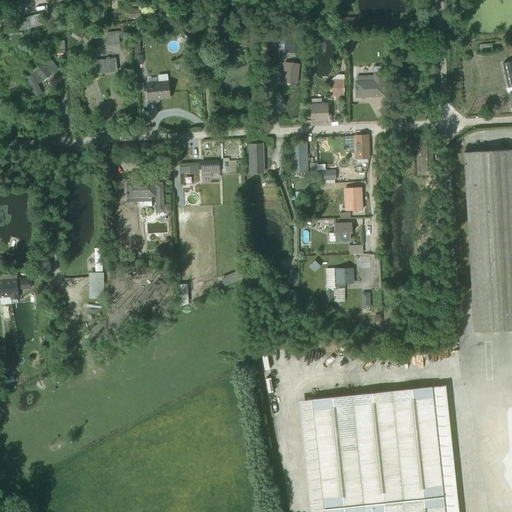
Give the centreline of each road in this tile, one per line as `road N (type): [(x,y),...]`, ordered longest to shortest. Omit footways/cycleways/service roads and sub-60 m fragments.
road 1 (unclassified): [(0,145),(445,123)]
road 2 (unknown): [(202,0),(206,135)]
road 3 (track): [(370,128),(374,255)]
road 4 (unclassified): [(438,0),(445,123)]
